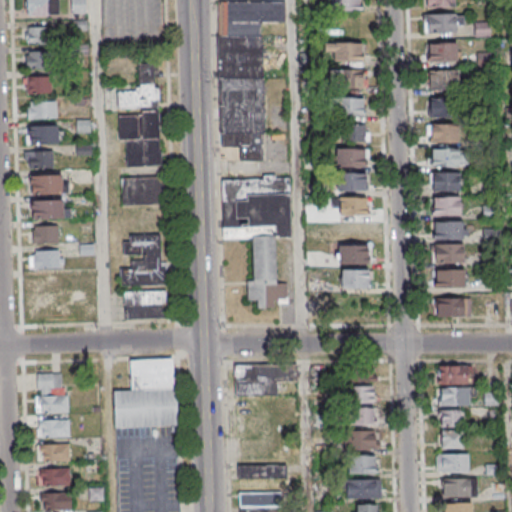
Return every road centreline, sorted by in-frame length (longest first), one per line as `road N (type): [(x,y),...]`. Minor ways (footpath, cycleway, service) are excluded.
road 1 (tertiary): [(208,511),(191,0)]
road 2 (residential): [(407,511),(390,0)]
road 3 (residential): [(511,344),(0,346)]
road 4 (residential): [(10,511),(0,197)]
